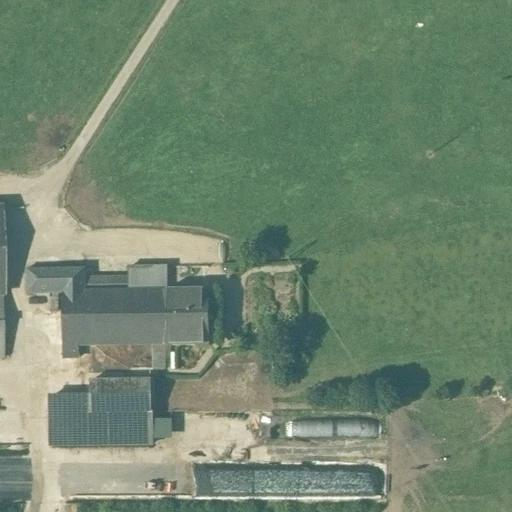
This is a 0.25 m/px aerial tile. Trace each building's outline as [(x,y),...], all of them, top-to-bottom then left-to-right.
[(82,272),(26,271),(26,303),(61,303),(61,349),(202,352),(203,294),(82,293),(82,272)] [(47,393),(47,449),(144,450),(144,394),(47,393)] [(0,412),(0,453),(18,454),(18,412),(0,412)] [(313,420),(313,436),(379,438),(380,422),(313,420)] [(344,484),(344,495),(383,495),(383,472),(356,473),(356,484),(344,484)]
